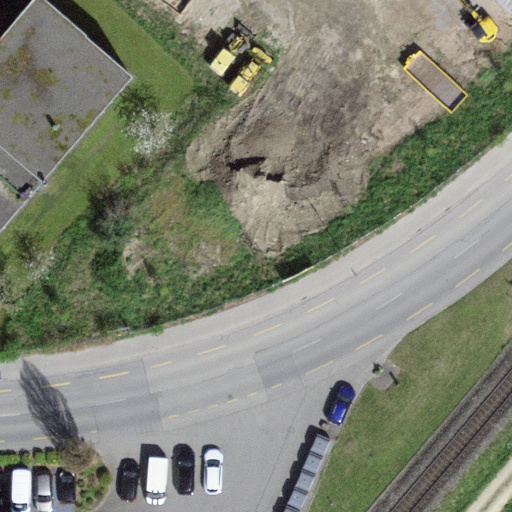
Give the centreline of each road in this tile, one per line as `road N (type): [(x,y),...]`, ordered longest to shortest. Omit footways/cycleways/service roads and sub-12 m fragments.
road 1 (unclassified): [(511,213),(418,283),(254,371)]
road 2 (residential): [(254,371),(113,409),(0,416)]
road 3 (residential): [(214,511),(254,371)]
